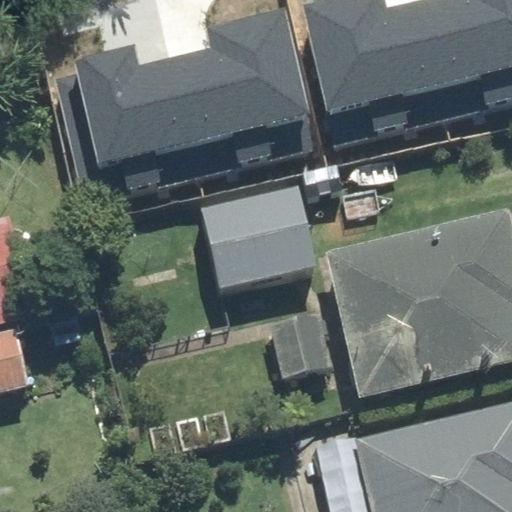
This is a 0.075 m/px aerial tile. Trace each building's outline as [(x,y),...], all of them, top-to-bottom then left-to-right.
[(310,17),(340,141),(454,113),(426,1),(389,10),(386,0),(344,0),(329,4),(331,12),(310,17)] [(454,113),(511,99),(511,0),(428,0),(426,1),(454,113)] [(199,173),(316,145),(286,19),(265,24),(263,16),(208,30),(212,49),(171,60),(199,173)] [(55,76),(86,200),(199,173),(171,60),(134,69),(130,50),(74,64),(76,71),(55,76)] [(202,220),(220,303),(315,282),(297,200),(202,220)] [(20,221),(0,224),(0,335),(14,333),(41,328),(20,221)] [(511,237),(511,230),(330,266),(359,415),(511,384),(511,237)] [(322,324),(266,335),(277,392),(333,381),(322,324)] [(15,337),(0,340),(0,403),(27,398),(15,337)] [(308,511),(511,511),(511,419),(357,455),(358,461),(300,474),(308,511)]
